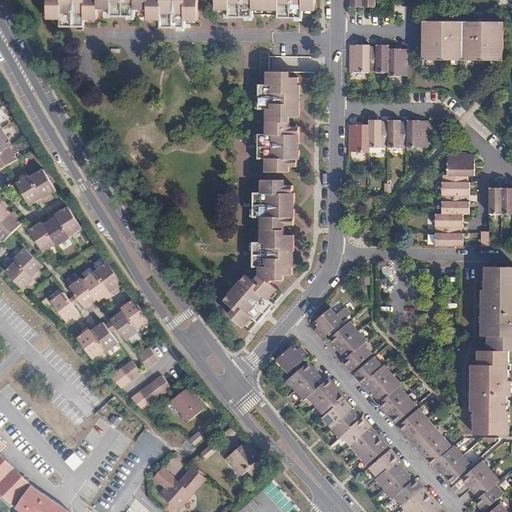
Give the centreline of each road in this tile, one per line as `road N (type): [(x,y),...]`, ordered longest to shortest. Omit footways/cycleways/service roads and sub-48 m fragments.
road 1 (primary): [(237,376),(120,225),(0,19)]
road 2 (primary): [(0,41),(134,270),(221,389)]
road 3 (residential): [(291,319),(324,279),(335,250),(339,0)]
road 4 (residential): [(291,319),(453,511)]
road 5 (primary): [(349,511),(237,376)]
road 6 (primary): [(221,389),(335,511)]
